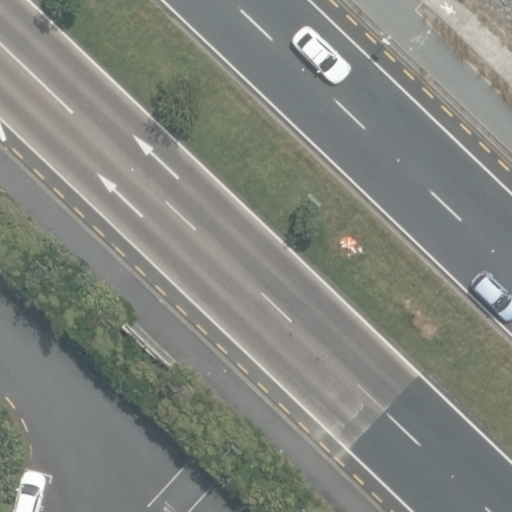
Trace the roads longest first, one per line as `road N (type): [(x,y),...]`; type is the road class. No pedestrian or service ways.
road 1 (trunk): [(501,511),(0,42)]
road 2 (trunk): [(233,0),(511,268)]
